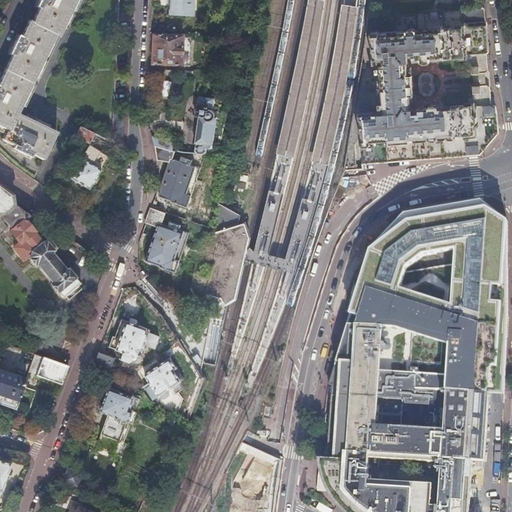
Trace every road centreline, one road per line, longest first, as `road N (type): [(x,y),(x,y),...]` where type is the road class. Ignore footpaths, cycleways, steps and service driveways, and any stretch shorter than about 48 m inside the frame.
road 1 (residential): [(138,0),(136,182),(118,258)]
road 2 (residential): [(118,258),(45,453)]
road 3 (primary): [(317,329),(331,274),(360,215),(438,184)]
road 4 (primary): [(317,329),(285,503)]
road 5 (residential): [(118,258),(0,173)]
